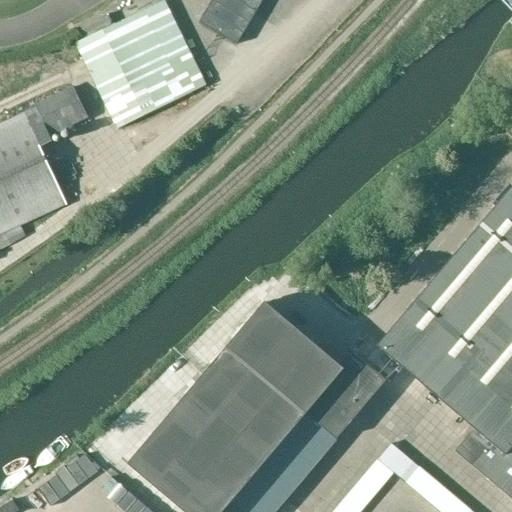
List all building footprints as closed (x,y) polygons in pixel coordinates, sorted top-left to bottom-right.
[(213,0),(200,23),(237,45),(264,0),(213,0)] [(206,86),(165,2),(77,44),(119,129),(206,86)] [(35,107),(36,108),(0,124),(0,235),(67,205),(41,148),(53,143),(51,138),(89,119),(73,88),(35,107)] [(468,133),(314,265),(372,314),(501,162),(468,133)] [(266,303),(129,465),(184,511),(224,511),(234,501),(246,511),(274,511),(400,365),(477,431),(458,454),(511,500),(511,192),(379,349),(369,340),(345,369),(266,303)] [(474,511),(393,443),(371,469),(388,483),(395,474),(439,511),(474,511)] [(365,475),(334,511),(363,511),(382,490),(365,475)]
